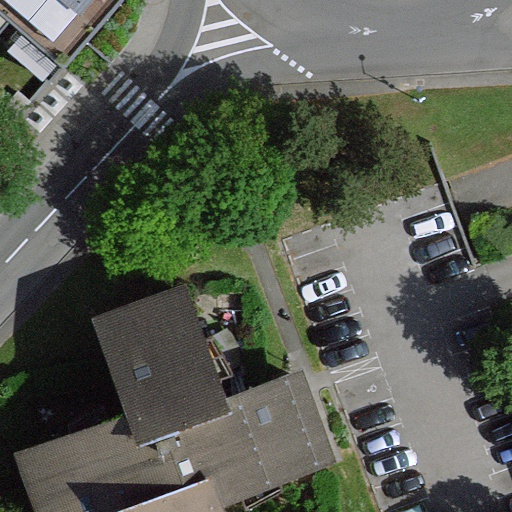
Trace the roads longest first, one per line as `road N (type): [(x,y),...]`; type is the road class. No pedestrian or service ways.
road 1 (tertiary): [(257,0),(0,271)]
road 2 (tertiary): [(277,0),(345,34),(405,41),(465,29),(511,4)]
